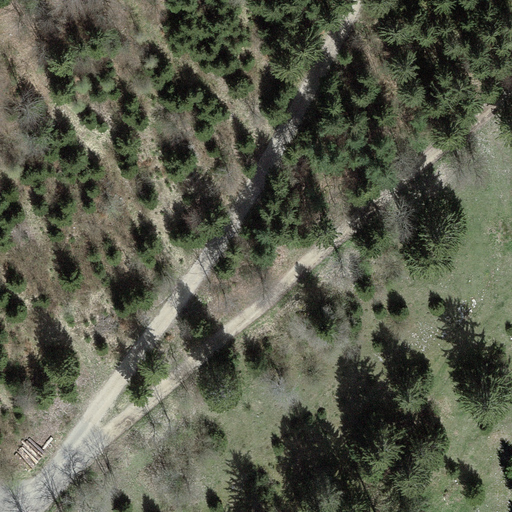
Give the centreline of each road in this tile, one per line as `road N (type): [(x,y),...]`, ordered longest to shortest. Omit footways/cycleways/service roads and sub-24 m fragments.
road 1 (track): [(356,0),(281,145),(55,479),(11,511)]
road 2 (track): [(55,479),(511,94)]
